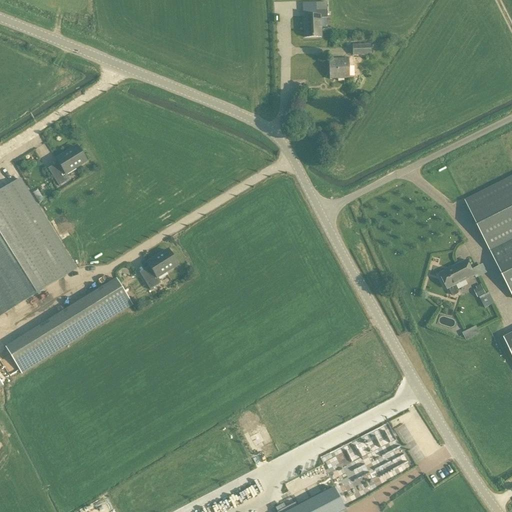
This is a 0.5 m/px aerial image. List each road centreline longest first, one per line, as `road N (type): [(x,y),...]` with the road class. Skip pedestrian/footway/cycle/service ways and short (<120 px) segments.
road 1 (tertiary): [(320,217),(287,149),(253,120),(0,18)]
road 2 (tertiary): [(495,511),(320,217)]
road 3 (unclassified): [(320,217),(511,118)]
road 4 (track): [(122,67),(0,153)]
